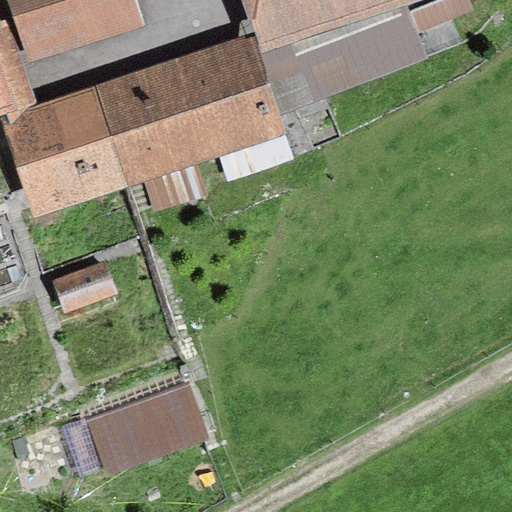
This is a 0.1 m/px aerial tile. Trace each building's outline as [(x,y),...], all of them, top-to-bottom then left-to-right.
[(134,0),(13,0),(33,59),(142,24),(134,0)] [(244,0),(254,33),(261,54),(423,0),(244,0)] [(423,0),(261,54),(281,114),(429,58),(416,35),(473,8),(469,0),(423,0)] [(0,105),(27,96),(3,28),(0,29),(0,105)] [(254,33),(1,116),(34,217),(143,181),(153,211),(204,194),(195,166),(288,135),(281,114),(261,54),(254,33)] [(109,261),(54,281),(66,313),(121,293),(109,261)] [(91,419),(111,476),(212,440),(191,383),(91,419)]
